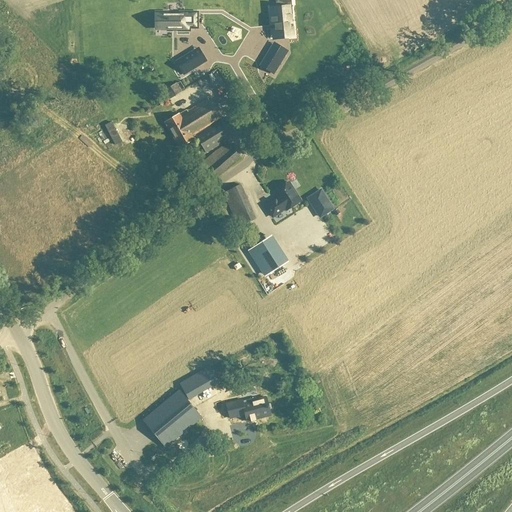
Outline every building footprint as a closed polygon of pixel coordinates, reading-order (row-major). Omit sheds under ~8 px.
[(211,0),(226,24),(232,21),(241,36),(252,30),(243,15),(254,9),(248,0),(211,0)] [(292,23),(291,12),(289,12),(289,11),(286,11),(286,13),(282,13),(281,8),(276,8),(271,9),(273,27),(276,26),(276,30),(273,30),(274,40),(292,38),(291,28),(288,29),(287,25),(291,25),(290,23),(292,23)] [(155,30),(166,30),(166,32),(172,32),(172,30),(177,30),(177,32),(189,32),(189,29),(197,29),(197,14),(178,14),(178,15),(167,15),(167,14),(155,14),(155,26),(155,30)] [(267,55),(260,67),(273,74),(287,52),(281,49),(274,44),(267,55)] [(188,55),(176,63),(183,75),(195,68),(205,62),(198,49),(188,55)] [(169,100),(181,92),(177,84),(163,92),(169,100)] [(157,107),(163,105),(159,97),(154,99),(157,107)] [(204,152),(230,136),(208,100),(187,112),(187,111),(179,115),(165,123),(179,149),(193,140),(192,137),(195,136),(204,152)] [(210,182),(243,155),(235,146),(229,151),(224,145),(198,167),(210,182)] [(275,200),(266,206),(265,207),(268,211),(272,218),(285,210),(286,211),(300,202),(288,184),(274,193),(278,199),(276,201),(275,200)] [(320,191),(308,200),(320,218),(332,210),(320,191)] [(251,215),(238,195),(212,211),(225,232),(251,215)] [(266,276),(283,265),(267,240),(250,251),(266,276)] [(189,401),(218,384),(209,367),(179,384),(189,401)] [(165,448),(201,419),(178,391),(142,420),(165,448)] [(247,422),(270,416),(265,399),(258,400),(257,399),(242,402),(242,401),(226,405),(230,419),(245,416),(247,422)]
